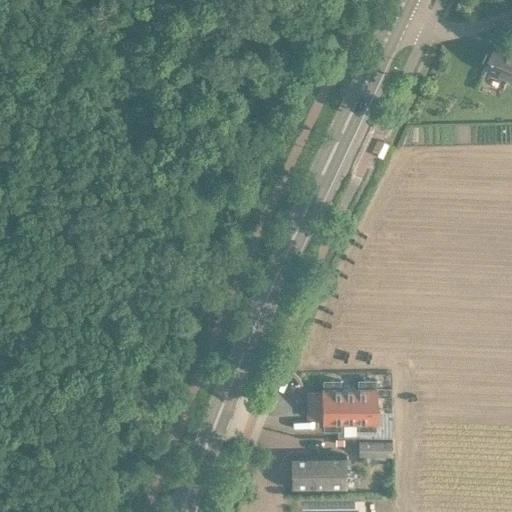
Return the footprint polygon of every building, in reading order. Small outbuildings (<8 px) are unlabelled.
[(484,64),(482,68),(508,79),(506,82),(511,84),(511,53),(493,45),(487,57),(485,56),(481,63),(484,64)] [(375,388),(374,388),(373,380),(357,380),(357,388),(339,389),(339,381),(322,381),(322,389),(320,389),(320,394),(306,394),(306,418),(321,418),(321,423),(323,423),(323,431),(339,431),(339,423),(357,423),(357,430),(374,430),(374,422),(376,422),(375,388)] [(319,420),(308,421),(308,431),(319,430),(319,420)] [(359,455),(389,455),(389,439),(359,439),(359,455)] [(291,488),(343,487),(343,455),(291,456),(291,473),(289,475),(289,481),(291,484),(291,488)]
